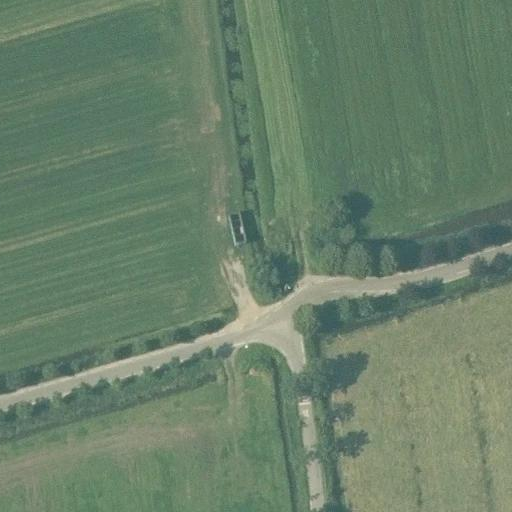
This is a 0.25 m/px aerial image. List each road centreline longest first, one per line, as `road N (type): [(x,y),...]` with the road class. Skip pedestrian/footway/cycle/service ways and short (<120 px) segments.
road 1 (tertiary): [(0,410),(276,326)]
road 2 (tertiary): [(276,326),(320,286),(401,288),(511,254)]
road 3 (unclassified): [(325,511),(301,369),(276,326)]
